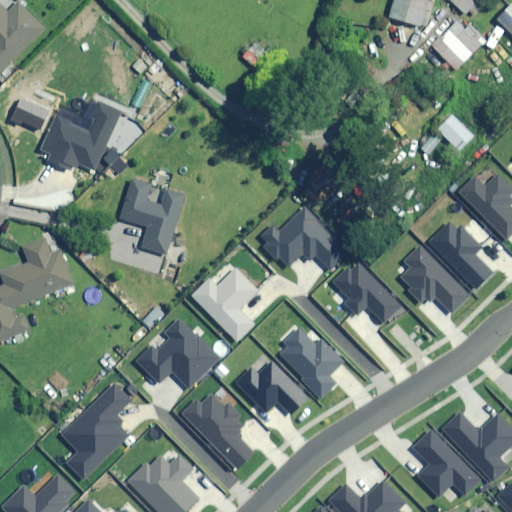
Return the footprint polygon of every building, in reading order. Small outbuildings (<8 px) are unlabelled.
[(394,0),(391,14),(422,23),(428,0),(394,0)] [(453,0),(467,12),(478,0),(453,0)] [(511,0),(498,16),(511,28),(511,0)] [(0,73),(45,29),(19,3),(8,13),(0,4),(0,73)] [(458,19),(434,42),(458,66),(487,38),(472,22),(466,28),(458,19)] [(52,109),(24,96),(14,116),(43,129),(52,109)] [(92,129),(59,114),(43,147),(54,152),(51,158),(77,171),(81,163),(96,170),(123,112),(101,101),(94,116),(97,117),(92,129)] [(475,134),(454,113),(440,127),(462,148),(475,134)] [(511,192),(511,184),(499,172),(487,184),(477,174),(461,190),(509,238),(511,235),(511,206),(510,204),(511,201),(511,194),(511,193),(511,192)] [(168,252),(186,192),(167,187),(162,203),(147,199),(152,182),(134,177),(122,216),(149,224),(143,245),(168,252)] [(351,250),(306,205),(281,230),(274,223),(263,234),(270,241),(265,245),(278,258),(280,255),(290,265),(304,252),(311,259),(317,253),(332,268),(351,250)] [(458,228),(450,220),(430,239),(477,287),(494,270),(477,252),(484,245),(462,223),(458,228)] [(51,254),(44,238),(22,247),(28,262),(0,273),(5,285),(0,286),(0,341),(30,329),(20,306),(73,284),(59,251),(51,254)] [(471,294),(422,243),(406,259),(413,265),(403,275),(413,285),(411,287),(423,300),(427,296),(431,301),(437,295),(454,311),(471,294)] [(403,305),(359,260),(352,267),(350,265),(335,280),(351,296),(346,301),(359,314),(369,305),(386,322),(403,305)] [(260,289),(237,266),(218,284),(210,277),(193,294),(238,340),(255,323),(240,308),(260,289)] [(153,344),(138,359),(161,382),(173,369),(190,386),(221,356),(181,316),(167,330),(172,336),(158,349),(153,344)] [(318,343),(301,326),(286,340),(290,344),(282,352),(305,376),(303,377),(322,397),(338,382),(331,374),(345,360),(323,338),(318,343)] [(253,365),(238,380),(268,411),(279,400),(293,413),(309,397),(273,360),(260,373),(253,365)] [(52,444),(85,477),(129,434),(120,424),(124,420),(118,414),(133,399),(116,381),(52,444)] [(198,397),(184,411),(239,467),(256,451),(239,434),(242,430),(240,428),(244,424),(238,418),(242,414),(229,401),(225,405),(213,393),(203,402),(198,397)] [(462,410),(444,426),(495,480),(510,465),(502,456),(511,446),(511,425),(499,412),(480,430),(462,410)] [(483,478),(433,428),(415,445),(432,463),(420,474),(441,495),(454,482),(466,494),(483,478)] [(170,463),(162,454),(151,465),(147,461),(129,479),(161,511),(185,511),(201,497),(183,479),(195,468),(180,453),(170,463)] [(25,484),(3,505),(9,511),(59,511),(69,503),(66,500),(76,491),(59,474),(37,496),(25,484)] [(397,511),(408,502),(385,478),(369,494),(366,492),(362,497),(347,482),(331,498),(344,511),(397,511)] [(511,482),(500,494),(511,506),(511,482)] [(102,511),(89,498),(76,511),(77,511),(133,511),(132,511),(131,511),(118,511),(117,510),(114,511),(102,511)]
